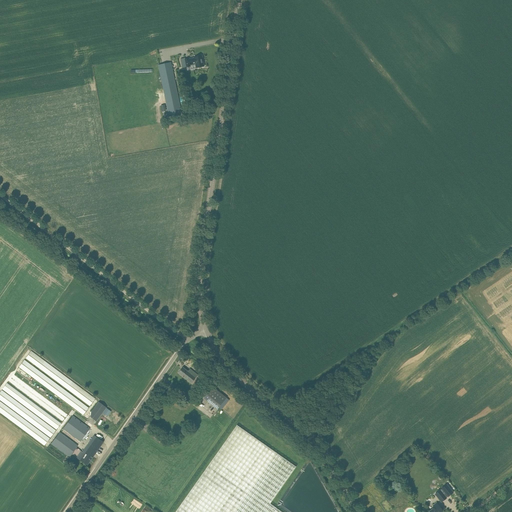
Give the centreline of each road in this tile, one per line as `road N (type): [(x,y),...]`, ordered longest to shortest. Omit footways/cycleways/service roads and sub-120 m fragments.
road 1 (tertiary): [(205,330),(197,257),(236,0)]
road 2 (tertiary): [(355,511),(311,438),(226,360),(205,330)]
road 3 (track): [(0,196),(186,340)]
road 4 (tertiary): [(65,511),(186,340),(205,330)]
road 5 (track): [(428,131),(322,0)]
